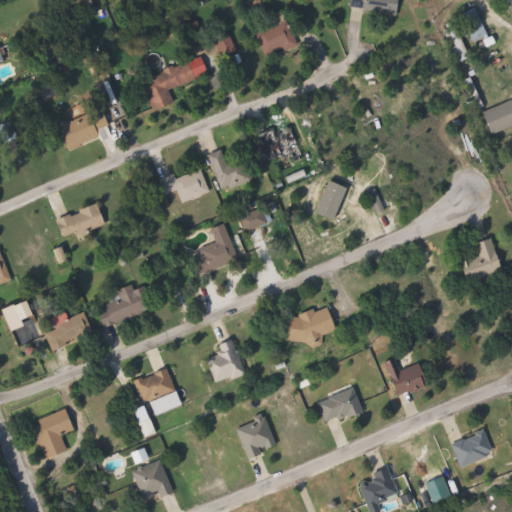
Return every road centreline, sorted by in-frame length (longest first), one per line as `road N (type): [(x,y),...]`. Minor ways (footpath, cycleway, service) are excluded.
road 1 (residential): [(204,511),(511,383)]
road 2 (residential): [(0,213),(238,113)]
